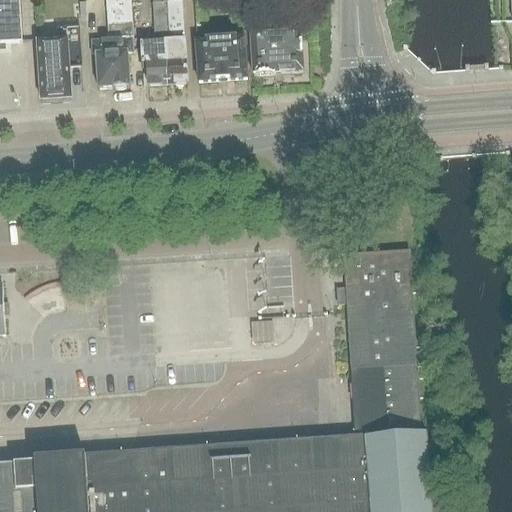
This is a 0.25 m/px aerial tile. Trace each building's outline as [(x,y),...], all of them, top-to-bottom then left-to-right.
[(0,0),(0,46),(22,45),(19,0),(0,0)] [(105,0),(108,42),(90,43),(91,57),(96,57),(98,92),(111,91),(114,91),(117,92),(123,92),(126,90),(130,89),(127,56),(134,56),(133,40),(130,0),(105,0)] [(171,19),(170,4),(169,0),(152,0),(153,5),(152,5),(154,44),(139,45),(141,72),(146,71),(147,89),(170,87),(167,30),(172,30),(171,19)] [(420,9),(419,0),(396,0),(398,11),(420,9)] [(182,4),(170,4),(171,19),(172,30),(167,30),(170,87),(175,87),(177,89),(183,88),(185,87),(187,86),(184,42),(177,42),(177,36),(184,35),(182,4)] [(300,29),(250,33),(253,80),(275,78),(275,76),(303,75),(300,29)] [(37,44),(41,104),(71,102),(68,60),(81,59),(79,30),(56,31),(57,42),(37,44)] [(244,41),(195,45),(199,85),(247,82),(244,41)] [(0,468),(0,511),(448,511),(449,510),(432,511),(426,436),(420,436),(409,255),(343,259),(346,291),(337,291),(337,292),(338,292),(338,306),(338,307),(347,306),(348,315),(353,386),(356,433),(355,433),(355,434),(388,432),(388,438),(367,440),(366,440),(321,443),(312,443),(312,444),(171,454),(131,457),(85,460),(35,464),(35,466),(35,467),(0,468)]
